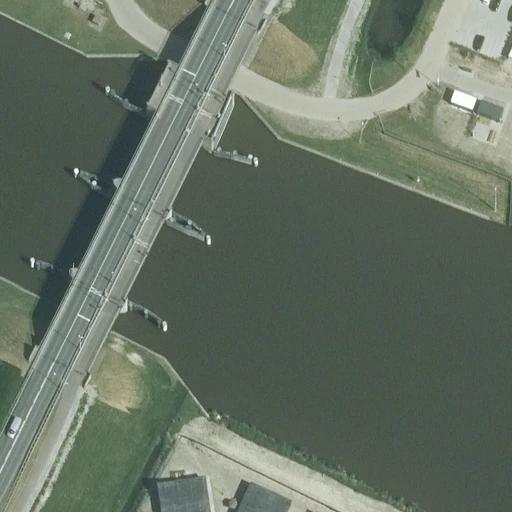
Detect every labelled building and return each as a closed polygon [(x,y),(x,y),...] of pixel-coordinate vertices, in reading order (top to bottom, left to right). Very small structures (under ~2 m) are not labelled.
[(231,106),(164,73),(144,112),(212,145),(231,106)] [(450,106),(473,114),(477,102),(454,94),(450,106)] [(435,125),(443,102),(431,98),(423,121),(435,125)] [(480,104),(476,115),(499,123),(503,112),(480,104)] [(108,194),(111,197),(162,223),(165,224),(168,224),(170,222),(171,218),(170,215),(167,214),(117,188),(115,188),(113,188),(110,189),(109,190),(108,192),(108,194)] [(65,284),(67,287),(118,313),(121,314),(124,313),(126,311),(127,308),(126,305),(123,303),(73,278),(71,277),(69,277),(66,278),(65,279),(64,282),(65,284)] [(207,511),(203,482),(156,490),(159,511),(207,511)] [(250,488),(238,511),(286,511),(289,506),(250,488)]
